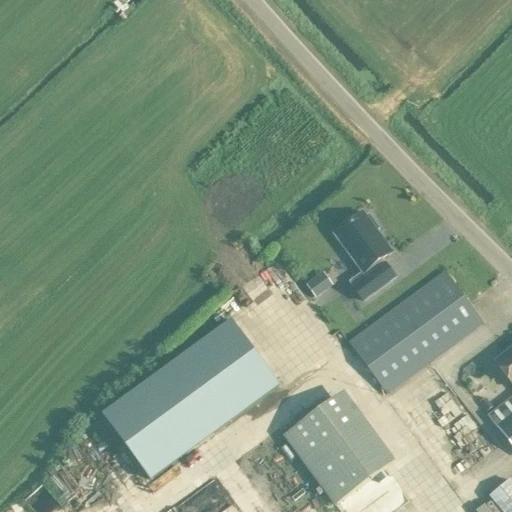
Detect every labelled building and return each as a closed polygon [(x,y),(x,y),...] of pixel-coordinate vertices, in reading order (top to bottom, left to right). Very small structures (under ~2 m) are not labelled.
[(364,213),(335,234),(362,272),(349,282),(363,301),(395,277),(382,259),(392,252),(377,231),(379,229),(369,215),(366,217),(364,213)] [(347,269),(345,256),(331,259),(333,272),(347,269)] [(483,322),(446,271),(349,343),(387,393),(483,322)] [(325,289),(317,278),(307,285),(315,297),(325,289)] [(103,415),(150,480),(279,385),(232,320),(103,415)] [(511,348),(495,362),(511,383),(511,414),(498,426),(511,444),(511,348)] [(285,435),(336,505),(386,469),(334,399),(285,435)] [(452,399),(426,413),(433,426),(458,411),(452,399)] [(471,411),(449,425),(456,435),(448,441),(464,466),(494,447),(471,411)] [(511,511),(511,480),(511,479),(490,496),(502,511),(511,511)] [(41,510),(55,498),(43,484),(29,497),(41,510)]
